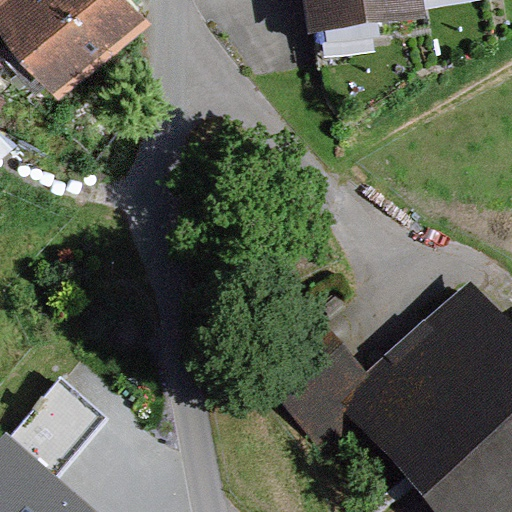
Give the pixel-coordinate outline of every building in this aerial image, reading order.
[(163,0),(2,0),(76,82),(167,3),(163,0)] [(385,19),(382,0),(276,0),(281,32),(385,19)] [(429,0),(430,11),(486,7),(486,0),(429,0)] [(0,116),(0,148),(16,134),(0,116)] [(388,374),(497,511),(511,511),(511,302),(500,287),(388,374)] [(0,464),(0,511),(67,511),(6,458),(0,464)]
